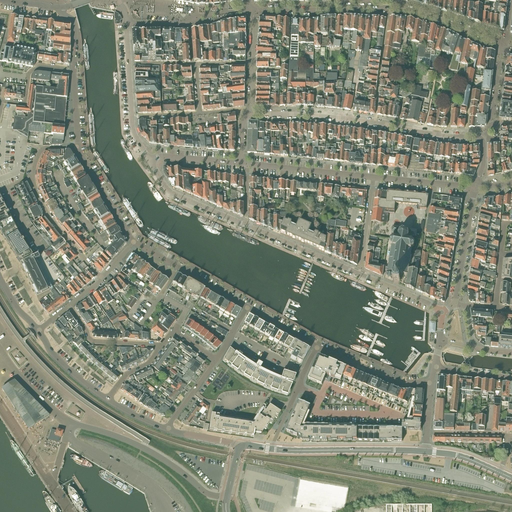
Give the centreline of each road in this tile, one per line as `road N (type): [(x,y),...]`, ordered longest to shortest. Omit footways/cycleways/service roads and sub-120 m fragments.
road 1 (residential): [(503,43),(396,7),(252,9)]
road 2 (residential): [(481,139),(338,117),(248,113)]
road 3 (unclassified): [(441,312),(244,224)]
road 4 (unclassified): [(73,422),(157,454),(203,491),(227,497)]
road 5 (secondary): [(425,451),(271,449)]
road 6 (residential): [(133,241),(247,307)]
road 7 (residential): [(373,177),(246,164)]
road 8 (residential): [(33,176),(46,212),(101,278)]
road 9 (residential): [(317,347),(396,381),(431,382)]
